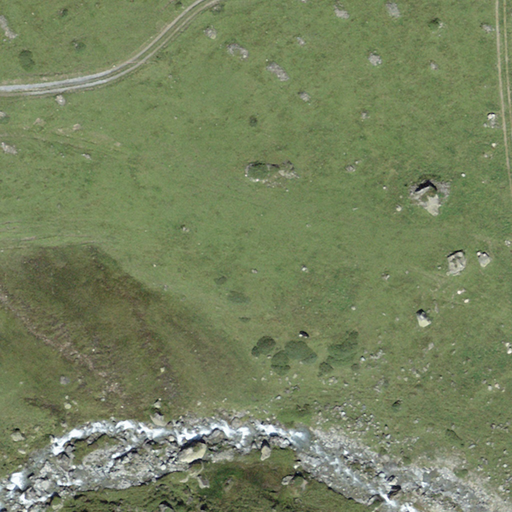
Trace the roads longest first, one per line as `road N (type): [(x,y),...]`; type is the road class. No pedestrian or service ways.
road 1 (track): [(223,0),(197,9),(131,72),(0,93)]
road 2 (track): [(511,142),(503,0)]
